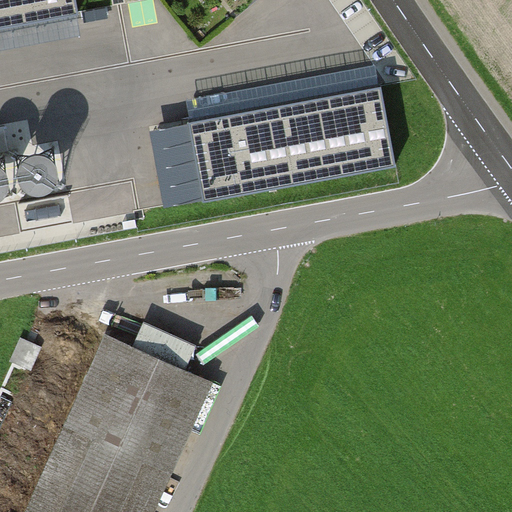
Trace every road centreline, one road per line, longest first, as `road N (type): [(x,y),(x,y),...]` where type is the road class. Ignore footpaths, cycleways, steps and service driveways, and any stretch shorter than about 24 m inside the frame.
road 1 (unclassified): [(511,184),(0,279)]
road 2 (tertiary): [(511,167),(394,0)]
road 3 (unknown): [(74,266),(0,428)]
